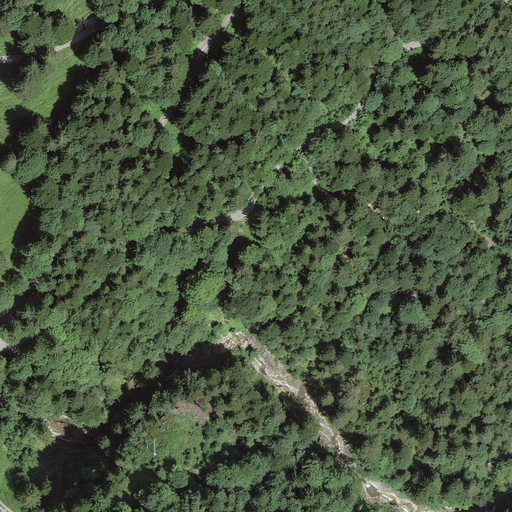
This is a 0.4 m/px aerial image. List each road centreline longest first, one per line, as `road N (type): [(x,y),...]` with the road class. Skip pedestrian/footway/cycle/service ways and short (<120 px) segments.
road 1 (unclassified): [(505,0),(480,23),(379,61),(355,111),(290,150),(245,210),(147,228),(83,299),(0,344)]
road 2 (unclassified): [(0,311),(31,289),(163,121),(240,0)]
road 3 (unclassified): [(154,0),(34,54),(0,59)]
